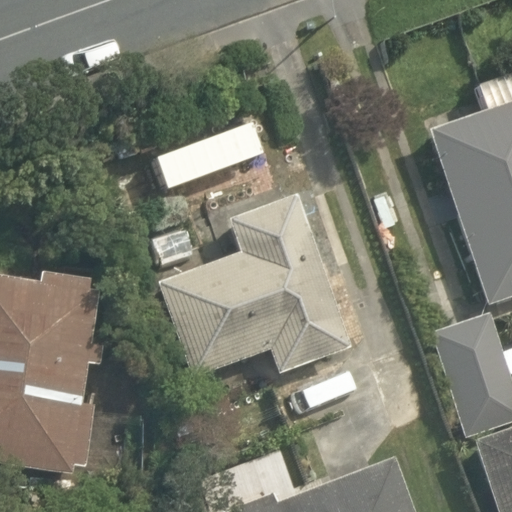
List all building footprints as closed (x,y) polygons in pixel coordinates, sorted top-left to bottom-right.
[(485,112),(428,131),(486,308),(511,299),(511,75),(477,87),(485,112)] [(349,350),(293,197),(224,219),(238,257),(157,286),(191,380),(269,352),(277,375),(349,350)] [(38,287),(0,281),(0,468),(73,478),(74,469),(84,470),(93,407),(82,406),(87,366),(99,368),(102,350),(88,348),(96,294),(87,293),(88,283),(40,277),(38,287)] [(464,442),(511,425),(511,383),(488,315),(428,335),(464,442)] [(511,511),(511,428),(469,443),(494,511),(511,511)] [(409,511),(390,460),(275,504),(271,495),(237,508),(238,511),(409,511)]
